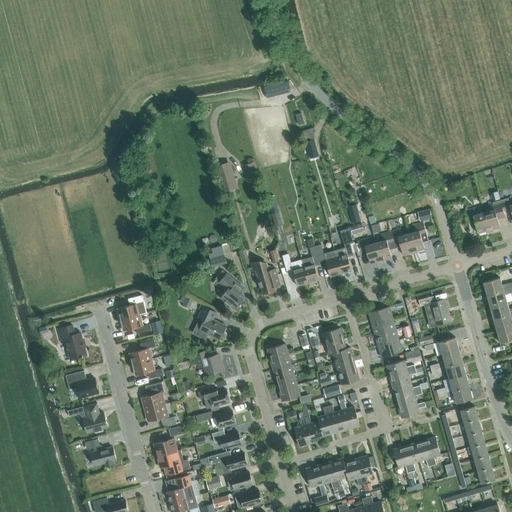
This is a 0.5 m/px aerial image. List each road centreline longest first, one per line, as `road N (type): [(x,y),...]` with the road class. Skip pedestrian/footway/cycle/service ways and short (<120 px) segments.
road 1 (residential): [(278,30),(61,83),(45,105),(57,169)]
road 2 (residential): [(280,461),(385,428),(344,296)]
road 3 (residential): [(280,461),(249,339),(279,315),(344,296)]
road 4 (unclassified): [(426,187),(330,105),(278,30)]
road 5 (residential): [(511,442),(457,267)]
road 6 (residential): [(141,470),(98,309)]
road 7 (residential): [(90,287),(57,169)]
